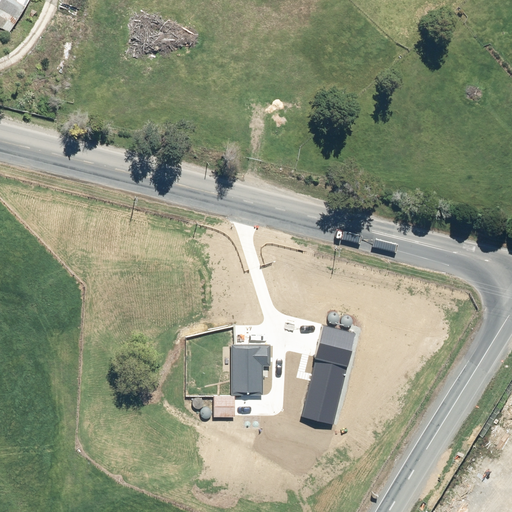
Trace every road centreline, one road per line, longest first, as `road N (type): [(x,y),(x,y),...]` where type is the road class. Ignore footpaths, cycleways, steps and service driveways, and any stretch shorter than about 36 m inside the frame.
road 1 (secondary): [(511,267),(0,141)]
road 2 (secondary): [(388,511),(511,311)]
